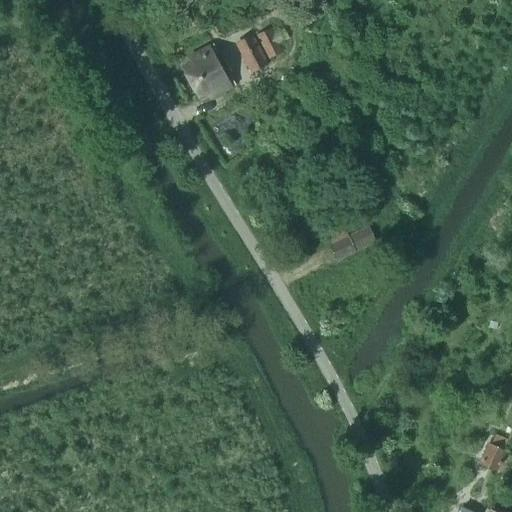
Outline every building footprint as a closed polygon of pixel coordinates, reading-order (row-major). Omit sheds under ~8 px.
[(255,37),(260,45),(267,59),(280,53),(276,45),(286,40),(282,31),(271,36),(268,30),(255,37)] [(250,73),(264,66),(249,38),(235,45),(250,73)] [(181,70),(189,85),(198,100),(207,95),(210,100),(234,86),(232,82),(228,84),(210,53),(214,51),(212,46),(187,60),(190,65),(181,70)] [(329,246),(336,261),(374,243),(367,227),(329,246)] [(490,445),(486,443),(477,464),(503,475),(511,454),(501,450),(506,440),(494,435),(490,445)]
